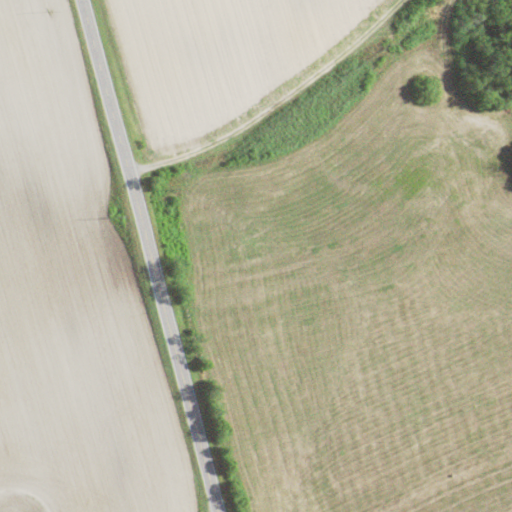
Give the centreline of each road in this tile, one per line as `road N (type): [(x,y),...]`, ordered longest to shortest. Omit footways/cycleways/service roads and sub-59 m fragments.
road 1 (residential): [(216,511),(80,0)]
road 2 (residential): [(126,173),(222,151),(249,136),(414,0)]
